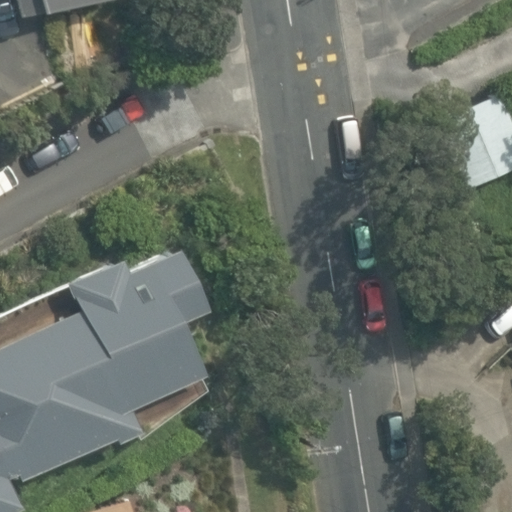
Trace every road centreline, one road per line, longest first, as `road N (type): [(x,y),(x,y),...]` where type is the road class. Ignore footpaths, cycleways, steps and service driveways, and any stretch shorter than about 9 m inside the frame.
road 1 (residential): [(312,53),(371,511)]
road 2 (residential): [(312,53),(0,213)]
